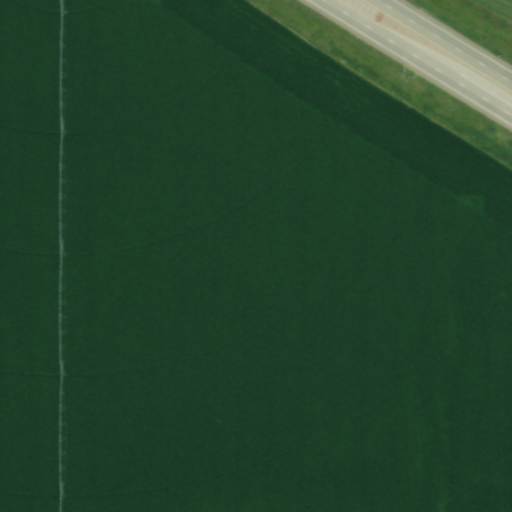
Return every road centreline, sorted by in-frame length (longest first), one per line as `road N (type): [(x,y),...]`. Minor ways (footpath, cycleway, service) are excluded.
road 1 (trunk): [(323,0),(511,115)]
road 2 (trunk): [(511,82),(377,0)]
